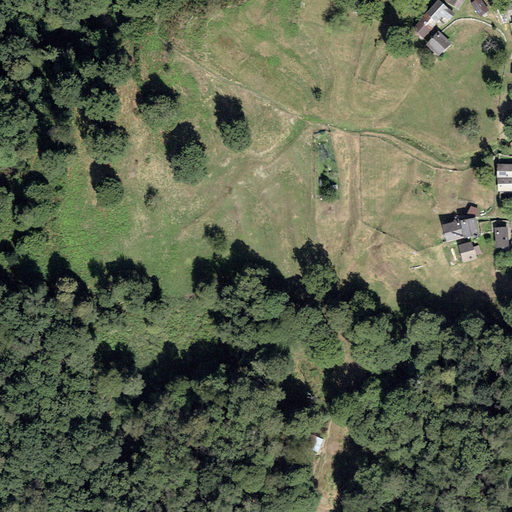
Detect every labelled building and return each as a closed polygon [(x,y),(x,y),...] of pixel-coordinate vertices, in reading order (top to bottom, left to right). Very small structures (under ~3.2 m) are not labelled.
[(367,1),(363,0),(355,0),(353,14),(364,16),(367,1)] [(446,0),(444,4),(458,12),(465,0),(446,0)] [(489,12),(479,0),(478,0),(470,6),(480,19),(489,12)] [(452,14),(438,2),(412,30),(422,41),(443,18),(449,23),(454,17),(452,14)] [(450,46),(438,34),(426,47),(438,59),(450,46)] [(511,166),(497,167),(496,180),(498,194),(511,193),(511,166)] [(459,222),(442,229),(447,245),(463,241),(463,243),(478,240),(476,221),(459,224),(459,222)] [(507,229),(494,231),(496,251),(509,250),(507,229)] [(471,244),(457,249),(463,266),(477,261),(471,244)] [(323,440),(313,436),(308,449),(317,453),(323,440)]
